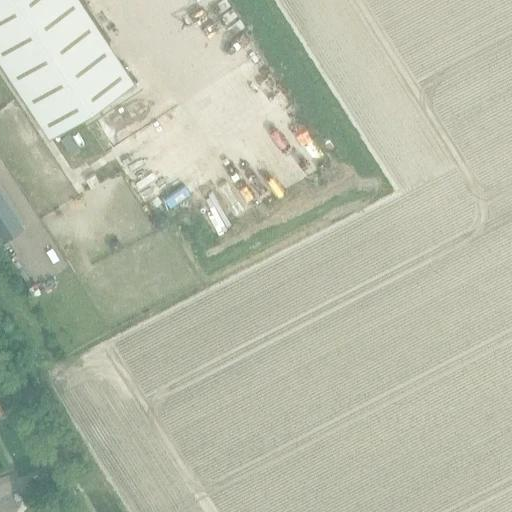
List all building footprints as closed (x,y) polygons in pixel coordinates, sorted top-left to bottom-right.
[(0,0),(0,62),(48,137),(133,82),(79,0),(0,0)] [(209,0),(213,22),(241,17),(237,0),(209,0)] [(232,99),(234,111),(249,108),(247,97),(232,99)] [(0,423),(18,414),(6,388),(0,391),(0,423)] [(18,414),(0,423),(0,438),(19,478),(48,462),(42,451),(34,454),(20,426),(27,422),(23,412),(18,414)]
